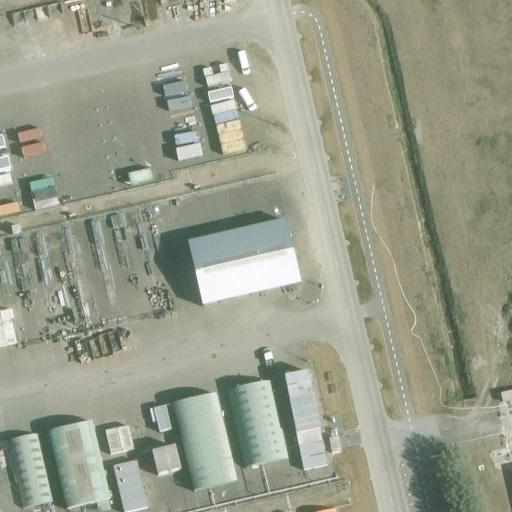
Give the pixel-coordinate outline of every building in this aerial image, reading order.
[(67,141),(92,135),(83,98),(58,104),(67,141)] [(107,133),(131,127),(125,102),(101,108),(107,133)] [(230,123),(209,129),(216,156),(237,151),(230,123)] [(12,141),(33,138),(32,130),(11,133),(12,141)] [(135,134),(110,140),(118,176),(144,170),(135,134)] [(90,143),(68,151),(79,179),(100,172),(90,143)] [(171,165),(195,159),(192,147),(168,153),(171,165)] [(78,184),(79,193),(102,191),(101,181),(78,184)] [(187,244),(202,308),(301,285),(286,222),(187,244)] [(308,373),(285,378),(303,471),(327,466),(308,373)] [(228,393),(246,470),(288,460),(271,383),(228,393)] [(175,415),(194,493),(237,483),(216,396),(173,405),(173,407),(172,407),(173,415),(175,415)] [(166,407),(142,412),(148,435),(172,429),(166,407)] [(103,421),(124,511),(140,511),(148,509),(126,416),(103,421)] [(48,433),(66,511),(85,506),(86,510),(92,508),(92,506),(96,506),(97,511),(104,511),(111,510),(109,501),(110,501),(92,424),(48,433)] [(37,436),(7,443),(24,511),(53,503),(37,436)] [(159,474),(180,471),(175,448),(152,453),(159,474)] [(0,511),(11,511),(0,462),(0,511)]
